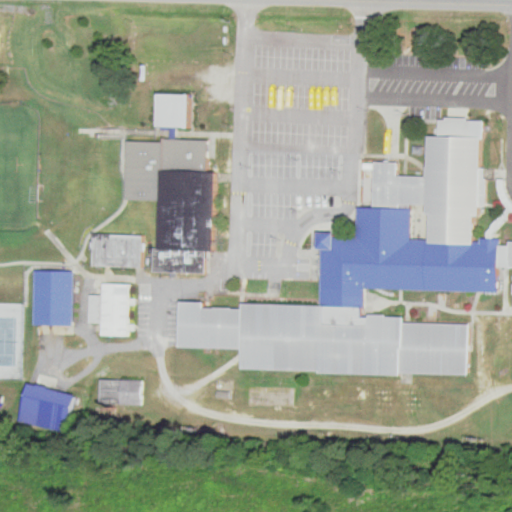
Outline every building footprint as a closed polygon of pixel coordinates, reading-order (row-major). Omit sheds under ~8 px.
[(158,95),(189,95),(189,128),(158,128),(158,95)] [(440,136),(441,120),(447,120),(447,117),(468,118),(468,121),(485,121),(484,138),(483,138),(440,136)] [(476,246),(476,242),(477,216),(481,216),(481,207),(487,207),(488,179),(486,178),(486,168),(482,168),(483,138),(440,136),(429,136),(428,166),(426,166),(425,177),(429,177),(428,205),(427,216),(432,216),(431,241),(431,245),(476,246)] [(207,173),(209,140),(164,138),(163,143),(162,171),(207,173)] [(163,143),(129,142),(127,201),(161,202),(162,171),(163,143)] [(414,146),(424,146),(424,154),(414,153),(414,146)] [(375,208),(376,162),(398,163),(398,176),(425,177),(429,177),(428,205),(401,204),(401,209),(375,208)] [(217,174),(214,252),(207,252),(159,250),(159,249),(161,202),(162,171),(207,173),(217,174)] [(488,238),(488,232),(509,208),(504,202),(502,195),(500,188),(499,179),(506,179),(506,187),(508,193),(510,199),(511,201),(511,214),(495,233),(494,239),(488,238)] [(502,239),(502,246),(500,246),(500,268),(499,292),(366,288),(365,308),(363,308),(325,307),(322,306),(324,251),(318,251),(318,234),(336,234),(335,238),(359,238),(359,208),(375,208),(401,209),(413,209),(412,240),(431,241),(431,245),(476,246),(476,242),(481,242),(482,238),(488,238),(494,239),(502,239)] [(95,234),(144,235),(143,268),(94,266),(95,234)] [(511,246),(502,246),(500,246),(500,268),(511,268),(511,246)] [(159,249),(155,249),(154,272),(206,274),(207,252),(159,250),(159,249)] [(37,271),(75,272),(74,326),(36,325),(37,271)] [(104,283),(130,284),(130,298),(138,298),(137,305),(129,305),(129,324),(136,324),(136,330),(128,330),(128,336),(102,336),(102,324),(89,323),(90,295),(103,295),(104,283)] [(243,310),(205,309),(205,303),(181,303),(180,349),(242,350),(243,310)] [(403,322),(404,318),(387,318),(387,315),(369,315),(369,318),(369,327),(324,326),(325,307),(322,306),(243,304),(243,310),(242,350),(241,372),(401,376),(401,373),(403,322)] [(363,308),(363,317),(369,318),(369,327),(324,326),(325,307),(363,308)] [(471,325),(469,376),(401,373),(403,322),(471,325)] [(100,381),(144,381),(144,405),(100,404),(100,381)] [(29,385),(76,397),(67,434),(20,422),(29,385)] [(375,411),(391,411),(391,390),(375,390),(375,411)] [(404,412),(419,412),(419,390),(404,390),(404,412)]
